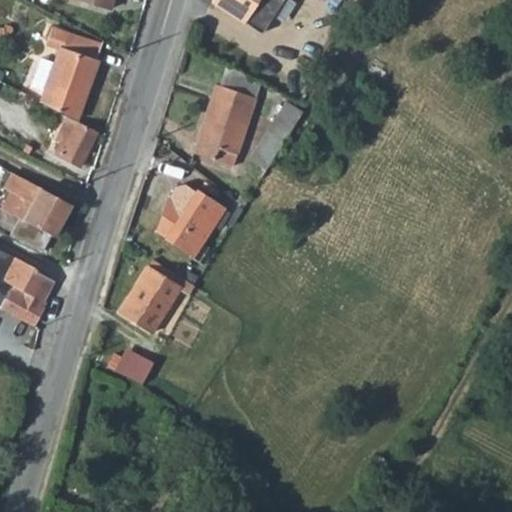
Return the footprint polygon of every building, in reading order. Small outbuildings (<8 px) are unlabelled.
[(79,0),(110,9),(112,0),(79,0)] [(279,0),(212,0),(212,1),(245,23),(247,18),(261,27),(279,0)] [(258,32),(261,27),(247,18),(245,23),(258,32)] [(57,97),(53,108),(77,119),(98,62),(96,61),(101,46),(99,42),(51,27),(47,39),(64,45),(62,51),(58,51),(54,63),(45,91),(57,97)] [(28,85),(45,91),(54,63),(39,58),(28,85)] [(228,76),(224,89),(253,99),(257,85),(228,76)] [(215,86),(212,94),(250,118),(256,100),(253,99),(224,89),(215,86)] [(239,154),(250,118),(212,94),(194,153),(215,160),(219,148),(239,154)] [(284,100),(266,129),(285,141),(302,112),(284,100)] [(50,145),(43,161),(75,176),(97,132),(68,117),(60,132),(57,130),(52,140),(59,144),(57,149),(50,145)] [(247,158),(266,171),(285,141),(266,129),(247,158)] [(234,166),(239,154),(219,148),(215,160),(234,166)] [(13,173),(5,188),(11,191),(1,209),(18,219),(9,235),(40,252),(50,234),(55,224),(60,226),(71,205),(13,173)] [(222,209),(198,192),(185,211),(169,200),(157,232),(192,255),(222,209)] [(240,194),(235,200),(242,205),(247,199),(240,194)] [(54,236),(60,226),(55,224),(50,234),(54,236)] [(36,273),(38,269),(15,257),(2,281),(13,287),(2,307),(35,324),(44,307),(40,305),(53,282),(36,273)] [(179,288),(149,267),(119,313),(151,333),(152,331),(179,288)] [(0,283),(0,306),(2,307),(13,287),(2,281),(0,283)] [(188,294),(179,288),(152,331),(158,335),(167,334),(188,294)] [(139,354),(128,378),(141,385),(154,362),(139,354)]
